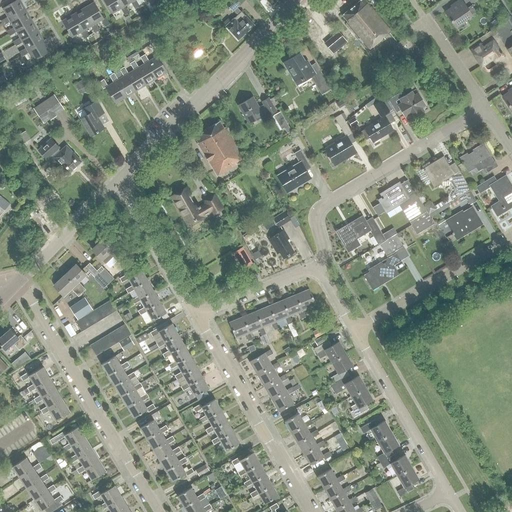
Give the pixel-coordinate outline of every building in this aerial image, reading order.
[(3,25),(10,21),(9,19),(25,9),(19,0),(16,0),(2,8),(7,16),(1,20),(3,25)] [(124,15),(127,14),(129,12),(125,6),(123,7),(118,0),(104,0),(112,13),(120,8),(124,15)] [(132,0),(118,0),(123,7),(125,6),(131,2),(135,9),(139,6),(135,0),(134,0),(133,1),(132,0)] [(226,0),(224,3),(233,12),(237,15),(225,26),(238,40),(254,25),(241,11),(241,12),(237,8),(245,0),(226,0)] [(390,32),(364,0),(360,0),(342,15),(347,21),(345,23),(369,51),(384,39),(383,37),(390,32)] [(446,12),(456,27),(473,15),(472,14),(476,12),(472,5),(468,8),(462,0),(460,0),(451,6),(452,8),(446,12)] [(93,2),(83,8),(93,24),(95,23),(101,20),(105,27),(110,24),(105,17),(103,19),(93,2)] [(83,8),(73,14),(83,31),(85,29),(90,26),(95,33),(99,30),(95,23),(93,24),(83,8)] [(7,31),(8,33),(10,35),(16,31),(14,29),(31,20),(25,9),(9,19),(10,21),(13,27),(7,31)] [(84,39),(87,37),(89,36),(85,29),(83,31),(73,14),(62,21),(71,37),(80,32),(84,39)] [(177,22),(182,28),(189,24),(185,17),(177,22)] [(37,30),(31,20),(14,29),(16,31),(19,37),(13,41),(16,45),(22,42),(20,40),(37,30)] [(479,39),(482,43),(498,33),(495,28),(479,39)] [(43,40),(37,30),(20,40),(22,42),(25,48),(19,51),(22,56),(28,52),(27,50),(43,40)] [(49,51),(43,40),(27,50),(28,52),(31,57),(25,61),(28,67),(34,63),(33,60),(49,51)] [(482,65),(484,68),(485,70),(487,70),(489,70),(505,59),(494,43),(484,50),(480,44),(471,51),(481,66),(482,65)] [(144,55),(141,49),(136,51),(144,64),(146,62),(156,79),(167,72),(157,56),(148,61),(144,55)] [(314,72),(306,60),(303,61),(298,53),(283,63),(296,83),(314,72)] [(131,55),(126,58),(128,62),(130,64),(130,63),(134,61),(131,55)] [(130,63),(134,70),(136,68),(146,85),(156,79),(146,62),(144,64),(138,67),(134,61),(130,63)] [(120,70),(123,76),(126,74),(136,91),(146,85),(136,68),(134,70),(128,73),(124,67),(120,70)] [(330,88),(320,71),(313,75),(320,85),(316,87),(321,94),(330,88)] [(110,75),(113,82),(115,80),(125,97),(136,91),(126,74),(123,76),(118,79),(114,73),(110,75)] [(115,103),(123,98),(125,97),(115,80),(113,82),(107,85),(104,79),(99,82),(103,88),(105,87),(115,103)] [(77,85),(82,94),(91,89),(85,80),(77,85)] [(502,97),(511,111),(511,88),(508,91),(509,93),(502,97)] [(14,102),(16,106),(27,100),(22,90),(6,99),(9,104),(14,102)] [(419,94),(414,96),(411,91),(405,94),(403,90),(388,99),(396,112),(400,110),(404,116),(409,113),(413,118),(423,112),(420,107),(424,104),(419,94)] [(32,109),(41,121),(62,107),(53,94),(32,109)] [(238,105),(249,124),(261,117),(260,117),(267,113),(268,116),(275,112),(267,99),(262,102),(263,105),(258,108),(252,97),(238,105)] [(336,103),(339,108),(347,103),(343,98),(336,103)] [(385,98),(376,103),(383,115),(389,112),(390,114),(393,112),(392,110),(385,98)] [(80,118),(90,136),(104,128),(97,116),(104,112),(97,100),(83,108),(87,114),(80,118)] [(280,112),(273,116),(281,130),(284,128),(288,126),(280,112)] [(335,118),(346,135),(346,136),(351,132),(341,114),(335,118)] [(385,117),(384,117),(360,132),(363,138),(365,139),(370,136),(373,141),(392,130),(385,117)] [(242,156),(225,127),(223,129),(218,121),(194,136),(198,142),(197,143),(217,176),(236,164),(234,160),(242,156)] [(15,137),(21,148),(32,142),(25,131),(15,137)] [(346,136),(346,135),(325,148),(335,165),(356,152),(346,136)] [(46,159),(51,154),(53,156),(53,157),(60,165),(56,168),(57,172),(59,175),(64,176),(67,173),(67,174),(81,161),(73,153),(66,145),(59,151),(57,149),(59,147),(50,138),(37,149),(46,159)] [(468,172),(476,167),(475,165),(479,162),(486,173),(498,165),(495,160),(483,142),(472,149),(473,150),(468,153),(467,152),(459,157),(468,172)] [(279,176),(278,176),(288,193),(289,193),(288,191),(308,179),(309,180),(310,180),(304,171),(303,169),(309,166),(310,168),(311,167),(300,150),(293,154),(299,163),(299,164),(299,165),(279,177),(279,176)] [(421,170),(418,171),(422,179),(427,176),(433,187),(442,181),(453,175),(454,174),(448,166),(447,163),(445,164),(441,157),(443,156),(423,168),(422,167),(420,169),(421,170)] [(260,163),(254,167),(258,175),(265,171),(260,163)] [(15,170),(22,185),(32,181),(25,166),(15,170)] [(461,173),(454,177),(460,187),(456,189),(459,195),(470,189),(461,173)] [(511,205),(511,186),(505,176),(497,181),(494,175),(476,186),(480,193),(491,186),(500,201),(492,206),(497,214),(511,205)] [(382,203),(375,208),(379,214),(386,210),(387,212),(401,204),(411,220),(409,221),(409,222),(419,216),(417,212),(424,208),(415,192),(407,197),(399,183),(380,194),(382,198),(379,200),(382,203)] [(171,197),(188,226),(202,217),(202,216),(210,211),(212,214),(221,209),(213,195),(204,201),(206,204),(200,207),(198,206),(196,207),(190,195),(192,194),(188,187),(171,197)] [(461,202),(466,198),(470,204),(476,201),(470,191),(459,198),(461,202)] [(444,221),(456,240),(482,224),(472,207),(463,212),(462,210),(444,221)] [(273,218),(278,227),(290,220),(289,218),(284,211),(273,218)] [(295,215),(290,217),(294,227),(299,225),(295,215)] [(337,231),(348,251),(359,244),(356,238),(370,230),(378,243),(385,239),(372,217),(365,221),(362,216),(337,231)] [(423,230),(418,220),(411,225),(416,234),(423,230)] [(114,229),(103,239),(119,256),(123,253),(116,245),(123,238),(114,229)] [(277,253),(279,252),(283,258),(293,252),(286,240),(288,239),(283,230),(268,239),(277,253)] [(379,244),(387,255),(403,246),(395,234),(379,244)] [(105,263),(113,256),(116,259),(119,256),(103,239),(92,249),(101,259),(105,263)] [(252,263),(243,247),(232,253),(241,269),(252,263)] [(364,275),(373,289),(399,273),(393,265),(401,260),(396,253),(389,257),(388,256),(368,269),(370,271),(364,275)] [(76,265),(65,275),(82,293),(85,290),(80,285),(79,285),(77,283),(78,282),(85,275),(87,278),(91,274),(85,267),(84,267),(81,270),(76,265)] [(97,270),(99,272),(109,282),(114,277),(104,267),(103,268),(101,267),(97,270)] [(132,285),(133,288),(147,280),(140,269),(127,276),(126,274),(119,278),(121,282),(128,278),(132,285)] [(94,277),(93,278),(103,288),(108,283),(99,273),(94,277)] [(65,275),(54,285),(63,295),(71,288),(72,288),(74,290),(73,291),(78,296),(82,293),(65,275)] [(138,296),(139,298),(153,290),(147,280),(133,288),(132,285),(125,289),(127,293),(134,289),(138,296)] [(309,289),(296,294),(302,310),(311,306),(314,313),(318,311),(309,289)] [(144,307),(145,309),(159,301),(153,290),(139,298),(138,296),(131,299),(133,304),(140,300),(144,307)] [(296,294),(282,300),(289,316),(297,312),(300,319),(305,317),(302,310),(296,294)] [(77,320),(92,310),(84,298),(69,308),(77,320)] [(110,300),(105,302),(111,312),(116,310),(110,300)] [(282,300),(269,306),(276,321),(284,318),(287,324),(292,322),(289,316),(282,300)] [(165,312),(160,303),(159,301),(145,309),(144,307),(137,310),(140,314),(146,311),(151,320),(165,312)] [(105,302),(100,306),(106,315),(111,312),(105,302)] [(123,304),(116,307),(119,312),(125,308),(123,304)] [(100,306),(95,309),(101,319),(106,315),(100,306)] [(269,306),(256,311),(262,327),(271,323),(274,330),(278,328),(276,321),(269,306)] [(95,309),(90,312),(95,320),(96,322),(98,320),(101,319),(95,309)] [(256,311),(242,317),(249,333),(258,329),(261,335),(265,334),(262,327),(256,311)] [(90,312),(85,315),(88,320),(91,325),(96,322),(95,320),(90,312)] [(129,312),(123,316),(126,321),(132,318),(129,312)] [(85,315),(80,318),(81,320),(86,328),(91,325),(88,320),(85,315)] [(251,340),(249,333),(242,317),(229,323),(235,338),(245,334),(247,341),(251,340)] [(81,320),(80,318),(76,320),(75,321),(81,331),(86,328),(81,320)] [(162,339),(163,342),(177,334),(171,323),(158,331),(156,328),(149,332),(152,336),(158,333),(162,339)] [(124,324),(120,326),(126,337),(130,334),(124,324)] [(325,325),(312,331),(316,338),(328,331),(325,325)] [(120,326),(115,329),(121,340),(126,337),(120,326)] [(0,335),(0,343),(6,351),(14,344),(18,350),(26,343),(20,335),(17,337),(9,328),(0,335)] [(115,329),(110,332),(116,343),(121,340),(115,329)] [(110,332),(105,335),(111,346),(116,343),(110,332)] [(146,333),(136,339),(144,354),(150,351),(149,348),(146,344),(150,341),(149,340),(150,340),(146,333)] [(168,351),(170,353),(184,345),(177,334),(163,342),(162,339),(156,343),(159,347),(164,344),(168,351)] [(269,342),(265,334),(260,337),(263,345),(269,342)] [(105,335),(99,339),(106,349),(111,346),(105,335)] [(119,343),(124,351),(134,345),(129,337),(119,343)] [(321,337),(314,341),(317,346),(323,342),(321,337)] [(99,339),(94,342),(101,352),(106,349),(99,339)] [(326,355),(330,362),(345,353),(338,341),(332,345),(329,340),(314,349),(320,359),(326,355)] [(101,352),(94,342),(89,345),(95,355),(101,352)] [(174,361),(176,363),(190,355),(184,345),(170,353),(168,351),(162,354),(164,358),(170,354),(174,361)] [(288,345),(283,349),(287,355),(292,351),(288,345)] [(249,362),(257,375),(271,366),(266,357),(272,354),(270,350),(249,362)] [(31,360),(25,352),(18,357),(24,364),(31,360)] [(330,378),(333,383),(348,375),(345,369),(352,365),(345,353),(330,362),(337,374),(330,378)] [(180,372),(182,374),(196,366),(190,355),(176,363),(174,361),(168,364),(170,369),(177,365),(180,372)] [(121,367),(122,369),(128,365),(126,361),(120,365),(114,356),(100,364),(106,373),(107,375),(121,367)] [(257,375),(264,387),(279,379),(274,370),(280,366),(277,362),(271,366),(257,375)] [(186,382),(188,385),(202,377),(196,366),(182,374),(180,372),(174,375),(176,379),(183,376),(186,382)] [(33,384),(34,387),(49,378),(42,367),(28,376),(26,373),(19,377),(22,382),(29,378),(33,384)] [(127,376),(123,369),(122,369),(121,367),(107,375),(114,386),(128,377),(129,379),(135,376),(133,372),(127,376)] [(264,387),(271,400),(286,391),(281,382),(287,379),(285,375),(279,379),(264,387)] [(350,396),(365,388),(358,376),(351,380),(348,375),(333,383),(329,385),(335,394),(346,388),(350,396)] [(134,388),(136,390),(142,387),(139,382),(133,386),(129,379),(128,377),(114,386),(120,396),(134,388)] [(208,388),(203,378),(202,377),(188,385),(186,382),(180,386),(183,390),(189,387),(194,396),(208,388)] [(40,395),(41,398),(55,389),(49,378),(34,387),(33,384),(26,388),(29,392),(35,388),(40,395)] [(286,391),(271,400),(278,412),(293,403),(288,395),(294,391),(292,387),(286,391)] [(136,392),(136,390),(134,388),(120,396),(127,407),(141,399),(142,401),(148,397),(146,393),(139,397),(136,392)] [(365,388),(350,396),(355,405),(351,407),(353,411),(350,412),(353,417),(368,409),(365,403),(372,399),(365,388)] [(46,406),(48,409),(62,400),(55,389),(41,398),(40,395),(33,399),(36,403),(42,399),(46,406)] [(146,408),(142,401),(141,399),(127,407),(133,418),(146,410),(148,412),(154,408),(152,404),(146,408)] [(201,409),(205,415),(207,418),(221,409),(215,399),(201,406),(200,404),(193,408),(195,412),(201,409)] [(69,412),(63,402),(62,400),(48,409),(46,406),(40,410),(43,415),(49,411),(55,420),(69,412)] [(321,401),(317,403),(321,410),(325,408),(321,401)] [(211,426),(213,428),(227,420),(221,409),(207,418),(205,415),(199,419),(201,423),(208,419),(211,426)] [(284,422),(290,432),(291,433),(305,425),(306,427),(312,423),(310,420),(304,423),(298,414),(284,422)] [(139,428),(145,438),(146,439),(160,431),(161,433),(167,429),(168,430),(177,424),(178,427),(182,424),(178,418),(165,426),(165,425),(159,429),(153,420),(139,428)] [(370,429),(376,441),(391,433),(384,421),(378,425),(374,419),(360,428),(363,433),(370,429)] [(214,430),(217,437),(219,439),(233,431),(227,420),(213,428),(211,426),(205,429),(208,434),(214,430)] [(310,434),(306,427),(305,425),(291,433),(297,443),(311,435),(312,438),(319,434),(316,430),(310,434)] [(68,443),(70,446),(84,437),(78,426),(64,435),(62,432),(49,440),(51,445),(64,437),(68,443)] [(165,440),(161,433),(160,431),(146,439),(152,450),(166,441),(168,444),(174,440),(171,436),(165,440)] [(239,442),(234,432),(233,431),(219,439),(217,437),(211,440),(213,444),(219,441),(225,450),(239,442)] [(377,457),(380,462),(395,454),(391,448),(398,444),(391,433),(376,441),(383,453),(377,457)] [(312,438),(311,435),(297,443),(303,454),(317,446),(319,448),(325,445),(322,441),(316,444),(312,438)] [(75,454),(75,455),(77,457),(91,448),(84,437),(70,446),(68,443),(62,447),(65,451),(71,448),(75,454)] [(172,450),(168,444),(166,441),(152,450),(159,460),(173,451),(174,454),(180,450),(178,446),(172,450)] [(32,453),(39,463),(50,456),(43,446),(32,453)] [(322,455),(319,448),(317,446),(303,454),(309,465),(323,457),(324,459),(331,455),(329,451),(322,455)] [(78,459),(82,466),(83,468),(98,459),(91,448),(77,457),(75,455),(69,458),(72,462),(78,459)] [(174,454),(173,451),(159,460),(165,471),(179,462),(181,464),(187,461),(185,457),(178,461),(174,454)] [(244,468),(243,468),(245,471),(259,463),(253,452),(239,460),(238,458),(232,462),(234,465),(240,462),(244,468)] [(390,464),(397,476),(412,467),(405,455),(398,459),(395,454),(380,462),(383,468),(390,464)] [(11,467),(18,477),(19,478),(33,469),(35,471),(41,467),(38,463),(32,467),(25,458),(11,467)] [(105,471),(99,461),(98,459),(83,468),(82,466),(76,469),(78,474),(84,470),(90,480),(105,471)] [(181,464),(179,462),(165,471),(172,482),(185,474),(186,476),(193,472),(191,468),(185,471),(181,464)] [(250,479),(251,482),(265,474),(259,463),(245,471),(243,468),(237,472),(240,476),(246,472),(250,479)] [(195,470),(198,475),(208,470),(205,465),(195,470)] [(412,467),(397,476),(403,488),(397,491),(400,497),(415,488),(412,483),(418,479),(412,467)] [(35,471),(33,469),(19,478),(26,489),(41,480),(42,482),(48,478),(46,474),(39,479),(35,471)] [(316,477),(323,488),(337,480),(338,483),(344,479),(342,475),(336,479),(330,469),(316,477)] [(256,490),(257,492),(271,484),(265,474),(251,482),(250,479),(244,483),(246,487),(252,483),(256,490)] [(42,482),(41,480),(26,489),(34,501),(48,491),(49,493),(55,489),(53,485),(47,489),(42,482)] [(323,488),(330,500),(343,491),(345,493),(351,490),(349,486),(347,487),(346,485),(342,484),(340,485),(338,483),(337,480),(323,488)] [(278,496),(271,484),(257,492),(256,490),(250,494),(252,498),(259,494),(264,504),(278,496)] [(105,503),(106,505),(121,496),(114,486),(100,494),(98,491),(92,495),(94,500),(100,496),(105,503)] [(197,499),(199,501),(205,497),(202,493),(196,497),(191,488),(177,496),(182,505),(183,507),(197,499)] [(374,510),(375,511),(384,511),(371,489),(364,493),(370,503),(368,504),(372,511),(374,510)] [(49,493),(48,491),(34,501),(41,511),(51,504),(54,510),(61,505),(59,502),(62,500),(60,496),(53,500),(49,493)] [(330,500),(336,510),(350,502),(351,504),(357,500),(355,497),(349,500),(345,493),(343,491),(330,500)] [(110,511),(119,511),(127,507),(121,496),(106,505),(105,503),(98,507),(101,511),(107,507),(110,511)] [(203,508),(199,501),(197,499),(183,507),(186,511),(198,511),(204,509),(205,511),(212,508),(209,504),(203,508)] [(336,511),(361,511),(363,511),(361,507),(355,511),(351,504),(350,502),(336,510),(336,511)] [(278,507),(275,503),(268,507),(271,511),(274,509),(274,510),(278,507)]
